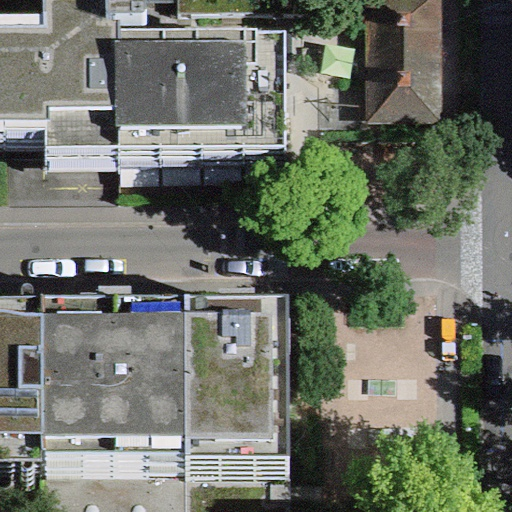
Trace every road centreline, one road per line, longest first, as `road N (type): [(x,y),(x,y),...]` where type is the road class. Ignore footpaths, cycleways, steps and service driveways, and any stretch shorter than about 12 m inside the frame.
road 1 (residential): [(219,245),(511,241)]
road 2 (residential): [(0,248),(219,245)]
